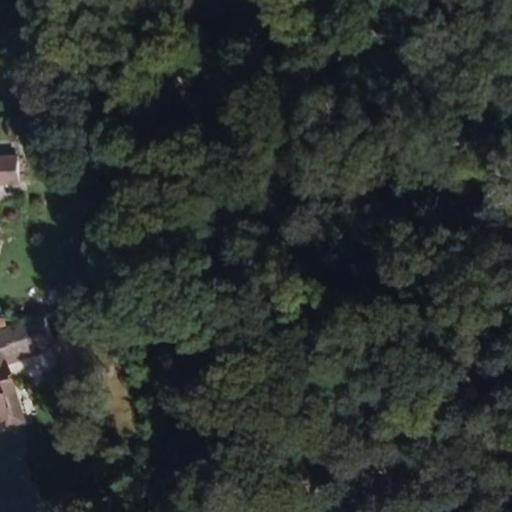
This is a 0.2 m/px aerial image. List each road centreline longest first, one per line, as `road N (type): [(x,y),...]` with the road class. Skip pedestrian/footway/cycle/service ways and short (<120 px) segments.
road 1 (unknown): [(190,0),(227,382),(223,511)]
road 2 (track): [(294,511),(511,295)]
